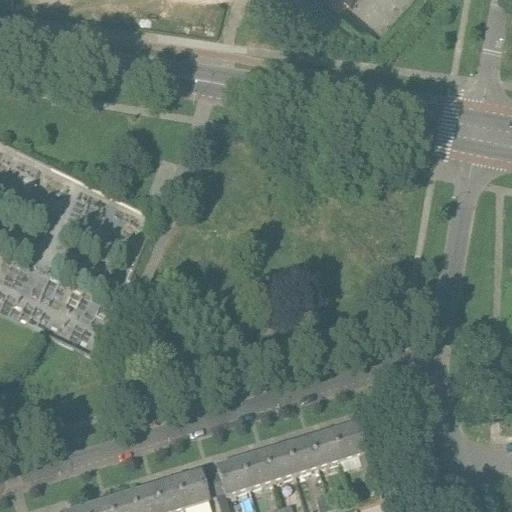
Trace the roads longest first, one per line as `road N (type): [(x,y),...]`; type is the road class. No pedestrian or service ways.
road 1 (residential): [(0,480),(435,358)]
road 2 (tertiary): [(317,103),(0,49)]
road 3 (residential): [(435,358),(472,146)]
road 4 (tertiary): [(317,103),(355,120),(472,146)]
road 5 (tertiary): [(476,120),(362,100),(317,103)]
road 6 (residential): [(476,120),(499,0)]
